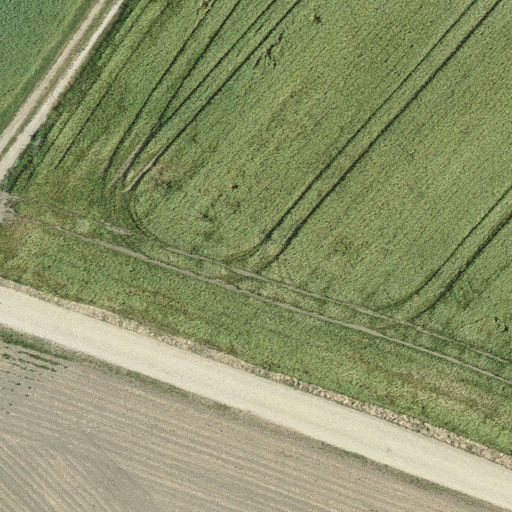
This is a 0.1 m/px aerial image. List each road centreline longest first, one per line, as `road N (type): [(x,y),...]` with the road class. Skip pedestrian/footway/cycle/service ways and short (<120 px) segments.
road 1 (track): [(511,498),(0,309)]
road 2 (track): [(108,0),(0,162)]
